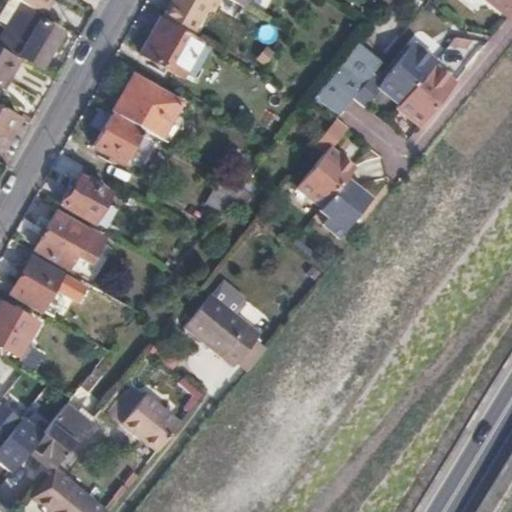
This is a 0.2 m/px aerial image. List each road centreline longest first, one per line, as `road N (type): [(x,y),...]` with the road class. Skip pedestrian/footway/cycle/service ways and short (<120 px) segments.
road 1 (residential): [(0,221),(124,0)]
road 2 (unclassified): [(511,27),(414,149)]
